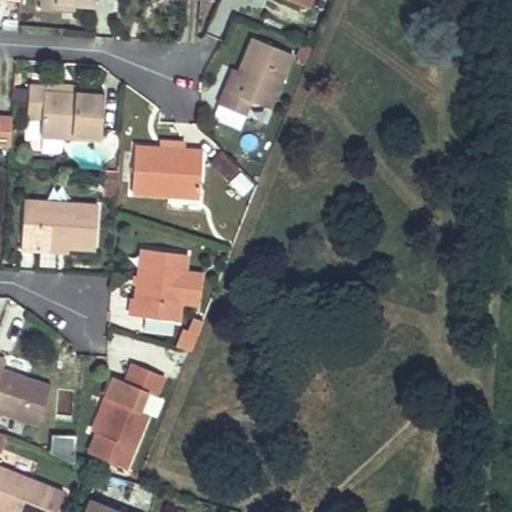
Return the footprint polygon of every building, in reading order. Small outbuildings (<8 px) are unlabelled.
[(93,0),(38,0),(38,7),(56,9),(56,4),(73,5),(93,6),(93,0)] [(292,53),(252,37),(239,71),(230,92),(223,89),(217,104),(243,115),(250,100),(269,108),(292,53)] [(239,71),(232,68),(223,89),(230,92),(239,71)] [(73,93),(73,88),(74,84),(43,82),(43,86),(43,91),(73,93)] [(43,86),(28,86),(27,119),(40,120),(40,137),(99,141),(102,90),(73,88),(73,93),(43,91),(43,86)] [(0,144),(9,145),(11,117),(0,116),(0,144)] [(159,148),(134,146),(131,193),(199,198),(201,151),(182,149),(183,154),(159,152),(159,148)] [(208,161),(225,180),(239,168),(222,149),(208,161)] [(239,196),(253,184),(242,169),(227,181),(239,196)] [(96,206),(24,200),(20,250),(36,251),(36,245),(61,246),(94,248),(96,206)] [(61,246),(36,245),(36,251),(61,253),(61,246)] [(186,254),(142,249),(133,315),(177,321),(186,254)] [(190,350),(202,319),(188,313),(176,344),(190,350)] [(5,361),(0,359),(0,412),(35,425),(50,386),(21,376),(2,369),(5,361)] [(24,368),(5,361),(2,369),(21,376),(24,368)] [(162,376),(133,363),(126,382),(111,378),(104,398),(111,401),(98,436),(133,449),(147,414),(139,411),(147,392),(154,395),(162,376)] [(50,451),(72,456),(77,434),(55,430),(50,451)] [(54,511),(62,493),(0,468),(0,511),(54,511)] [(117,511),(87,499),(82,511),(117,511)]
